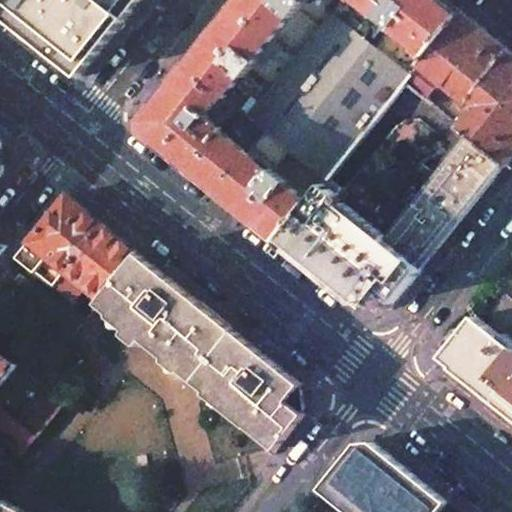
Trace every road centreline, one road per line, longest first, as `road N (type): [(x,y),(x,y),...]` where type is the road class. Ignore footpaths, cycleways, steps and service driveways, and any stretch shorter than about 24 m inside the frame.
road 1 (primary): [(372,376),(73,143)]
road 2 (residential): [(511,208),(372,376)]
road 3 (residential): [(73,143),(187,0)]
road 4 (primary): [(511,484),(372,376)]
road 5 (residential): [(372,376),(260,511)]
